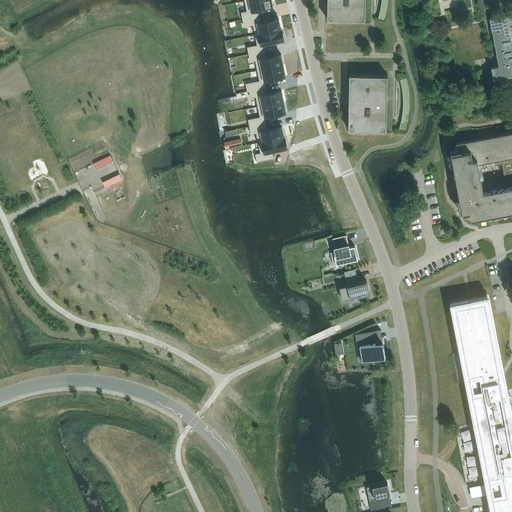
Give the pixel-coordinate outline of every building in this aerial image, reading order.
[(247,11),(241,12),(243,19),(259,15),(258,9),(273,6),(271,0),(246,0),(245,0),(247,11)] [(365,0),(327,0),(327,19),(365,19),(365,0)] [(381,0),(382,2),(381,6),(380,9),(380,13),(378,18),(384,20),(385,16),(386,13),(387,9),(388,5),(388,2),(388,0),(381,0)] [(502,14),(490,17),(498,56),(499,64),(492,65),(494,77),(511,73),(511,13),(502,15),(502,14)] [(259,15),(243,19),(244,26),(253,24),(255,34),(281,29),(281,28),(278,18),(260,22),(259,15)] [(257,45),(247,47),(249,54),(265,50),(264,44),(284,40),(281,29),(255,34),(257,45)] [(265,50),(249,54),(250,61),(255,60),(257,70),(283,65),(281,54),(266,57),(265,50)] [(260,80),(246,83),(247,90),(265,86),(264,80),(285,76),(283,65),(257,70),(260,80)] [(387,75),(349,74),(348,129),(386,130),(387,75)] [(407,82),(406,78),(400,80),(401,83),(402,87),(402,90),(403,94),(403,98),(403,101),(403,105),(403,108),(403,112),(402,116),(402,119),(401,123),(399,128),(405,130),(406,127),(407,123),(408,119),(409,116),(409,112),(410,108),(410,104),(410,101),(410,97),(409,93),(409,90),(408,86),(407,82)] [(265,86),(247,90),(247,91),(249,90),(251,97),(256,96),(258,106),(283,101),(281,90),(267,93),(265,86)] [(260,117),(248,119),(250,126),(266,123),(265,116),(286,112),(283,101),(258,106),(260,117)] [(266,123),(250,126),(251,133),(256,132),(258,142),(285,137),(284,136),(282,126),(267,129),(266,123)] [(511,131),(456,142),(457,149),(450,150),(462,212),(469,211),(470,217),(470,218),(511,210),(511,131)] [(260,152),(255,154),(257,161),(273,157),(272,151),(287,148),(285,137),(258,142),(260,152)] [(110,155),(94,163),(96,168),(113,160),(110,155)] [(119,173),(103,181),(105,187),(122,179),(119,173)] [(336,264),(358,259),(354,245),(349,247),(346,235),(332,238),(335,250),(333,250),(336,264)] [(342,299),(369,292),(366,280),(358,282),(355,269),(344,271),(347,285),(339,287),(342,299)] [(474,405),(470,406),(490,511),(511,511),(511,414),(489,295),(484,296),(454,302),(474,405)] [(373,331),(355,334),(357,347),(360,346),(362,360),(384,356),(382,342),(375,343),(373,331)] [(382,501),(381,497),(390,495),(387,482),(366,486),(369,500),(373,499),(375,509),(371,510),(383,508),(383,507),(382,507),(381,501),(382,501)]
